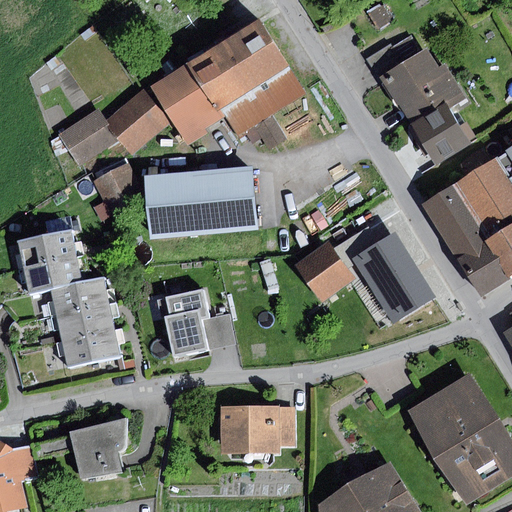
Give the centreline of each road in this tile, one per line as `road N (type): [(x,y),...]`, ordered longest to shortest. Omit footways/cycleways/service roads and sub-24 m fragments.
road 1 (residential): [(0,417),(179,383),(299,376),(484,321)]
road 2 (residential): [(284,0),(484,321)]
